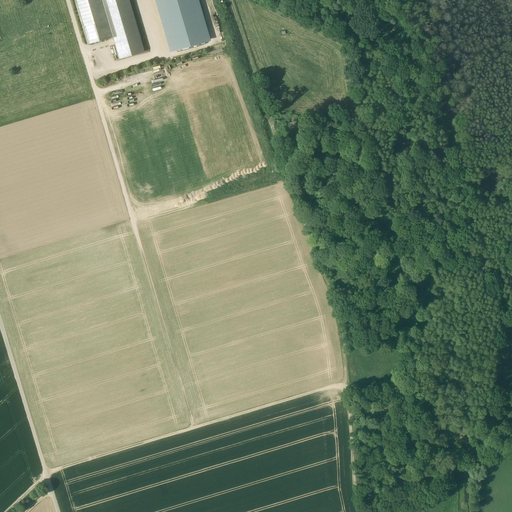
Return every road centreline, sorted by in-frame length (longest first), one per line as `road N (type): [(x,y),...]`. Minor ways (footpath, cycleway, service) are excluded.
road 1 (track): [(231,0),(334,309),(361,511)]
road 2 (track): [(82,51),(193,427)]
road 3 (track): [(193,427),(46,474),(5,511)]
road 4 (track): [(57,511),(0,321)]
road 5 (track): [(347,383),(193,427)]
